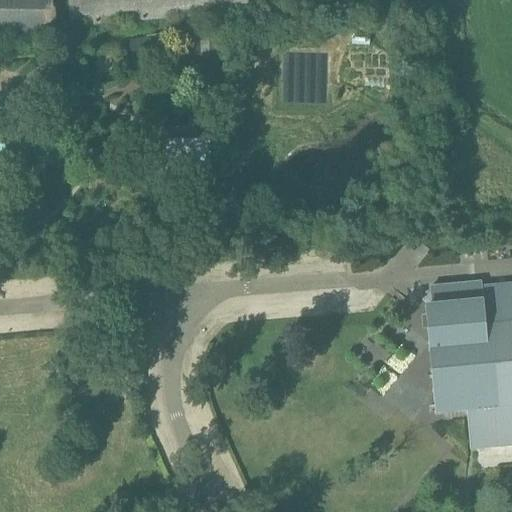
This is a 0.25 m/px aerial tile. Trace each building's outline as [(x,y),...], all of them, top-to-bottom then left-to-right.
[(0,0),(0,38),(52,39),(52,0),(0,0)] [(247,0),(68,0),(71,27),(249,12),(247,0)] [(217,28),(200,28),(200,50),(217,50),(217,28)] [(369,46),(370,35),(352,34),(352,45),(369,46)] [(161,155),(148,155),(148,184),(202,183),(201,169),(210,169),(209,140),(161,141),(161,155)] [(0,170),(12,163),(14,167),(16,166),(0,141),(0,170)] [(432,306),(428,307),(430,329),(434,328),(442,412),(468,410),(472,449),(511,445),(511,284),(481,288),(481,283),(430,287),(432,306)] [(225,372),(224,356),(215,357),(216,372),(225,372)]
